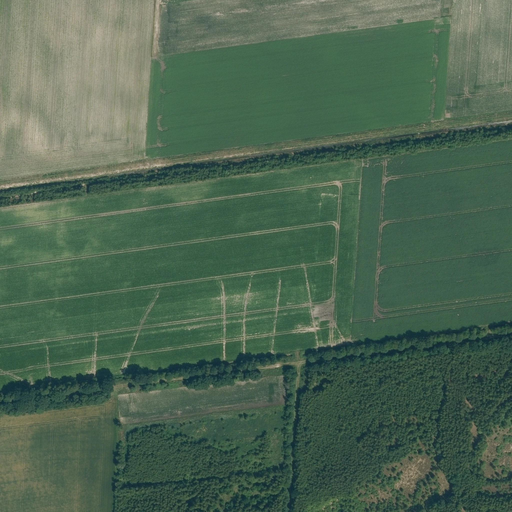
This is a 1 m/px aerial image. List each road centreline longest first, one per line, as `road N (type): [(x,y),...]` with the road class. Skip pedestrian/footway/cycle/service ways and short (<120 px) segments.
road 1 (track): [(0,404),(511,334)]
road 2 (track): [(0,197),(511,127)]
road 3 (track): [(298,363),(289,511)]
